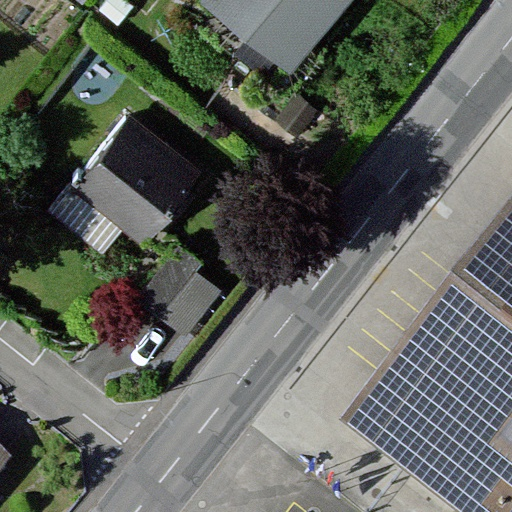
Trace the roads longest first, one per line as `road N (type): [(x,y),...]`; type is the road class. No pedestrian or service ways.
road 1 (tertiary): [(174,459),(511,32)]
road 2 (residential): [(174,459),(0,327)]
